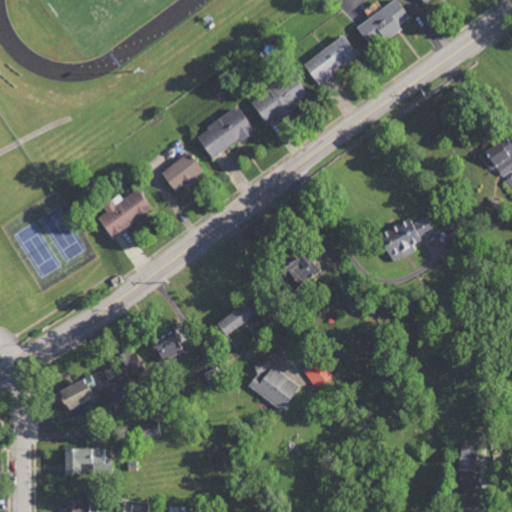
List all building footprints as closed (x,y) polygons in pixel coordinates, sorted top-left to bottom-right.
[(408,18),(396,0),(394,0),(356,24),(371,48),(401,29),(398,25),(408,18)] [(318,85),(332,75),(331,73),(357,54),(342,34),(302,63),(318,85)] [(267,125),(307,95),(291,73),(281,80),(276,73),(261,84),(266,90),(250,102),(267,125)] [(209,158),(253,133),(239,107),(195,132),(209,158)] [(511,169),(511,140),(509,136),(479,152),(488,169),(495,165),(500,176),(511,169)] [(177,194),(203,171),(185,151),(160,175),(177,194)] [(100,204),(105,212),(97,217),(108,236),(151,211),(138,189),(121,198),(118,193),(100,204)] [(408,218),(376,233),(390,263),(416,250),(411,241),(432,231),(425,216),(410,223),(408,218)] [(318,272),(307,249),(277,263),(288,287),(318,272)] [(223,336),(250,314),(240,302),(213,324),(223,336)] [(149,344),(157,362),(179,353),(172,335),(149,344)] [(107,358),(115,382),(140,373),(132,349),(107,358)] [(298,385),(262,359),(254,370),(256,372),(246,386),(280,410),(298,385)] [(62,409),(89,399),(81,380),(55,389),(62,409)] [(158,437),(156,421),(138,424),(140,440),(158,437)] [(458,470),(475,471),(477,443),(460,442),(458,470)] [(60,449),(61,473),(105,472),(104,448),(60,449)] [(86,511),(86,500),(65,501),(65,511),(86,511)]
